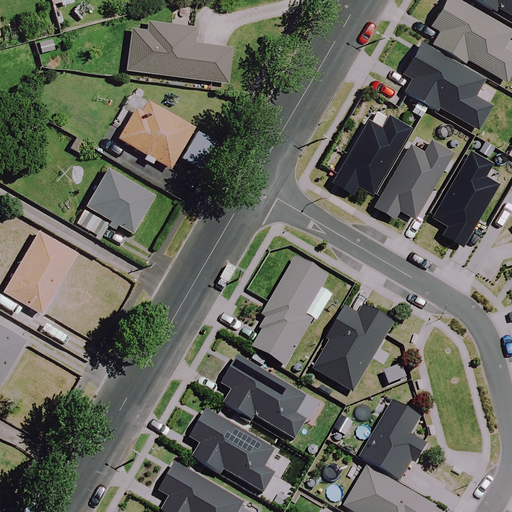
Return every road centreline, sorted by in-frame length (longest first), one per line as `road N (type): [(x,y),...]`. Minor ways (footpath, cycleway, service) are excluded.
road 1 (residential): [(59,511),(251,184)]
road 2 (residential): [(251,184),(479,320),(511,429)]
road 3 (residential): [(251,184),(359,0)]
